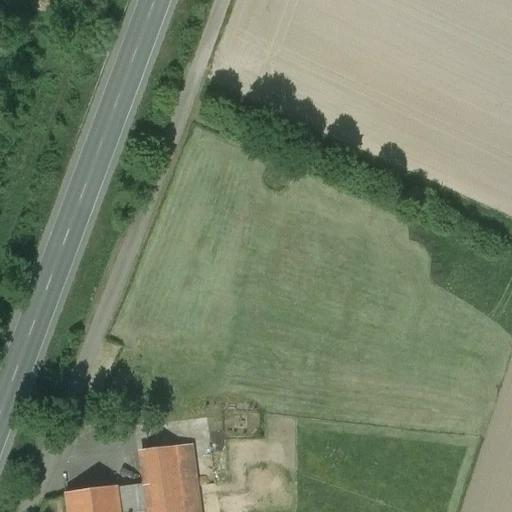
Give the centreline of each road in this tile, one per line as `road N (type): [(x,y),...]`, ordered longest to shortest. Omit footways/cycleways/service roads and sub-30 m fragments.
road 1 (unclassified): [(26,511),(225,0)]
road 2 (secondary): [(154,0),(0,414)]
